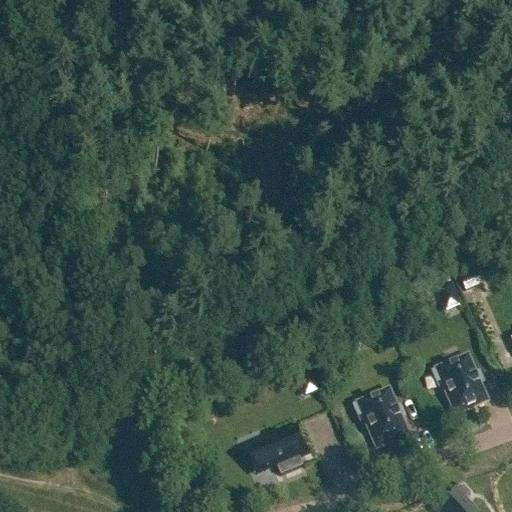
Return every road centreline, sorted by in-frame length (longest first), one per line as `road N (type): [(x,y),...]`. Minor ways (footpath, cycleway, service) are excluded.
road 1 (track): [(511,213),(114,395),(80,421),(69,453),(78,491)]
road 2 (track): [(0,477),(103,493),(124,511)]
